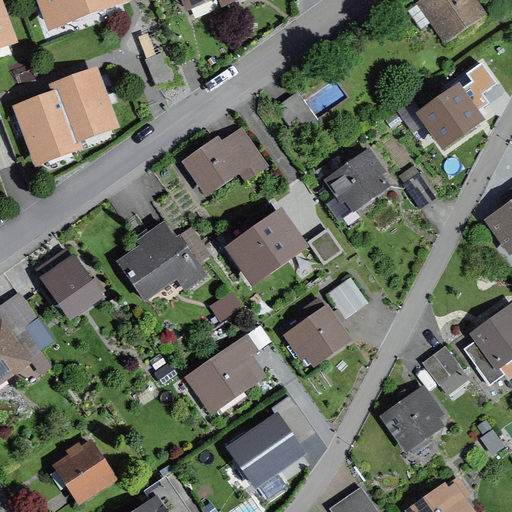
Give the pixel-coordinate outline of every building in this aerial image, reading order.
[(129,9),(125,0),(31,0),(46,40),(129,9)] [(179,0),(183,10),(209,0),(179,0)] [(217,0),(221,10),(246,0),(217,0)] [(471,0),(425,0),(414,8),(444,51),(487,22),(471,0)] [(0,10),(0,57),(15,52),(0,10)] [(49,88),(53,99),(74,147),(117,133),(97,72),(49,88)] [(454,88),(472,116),(488,105),(470,78),(454,88)] [(480,129),(472,116),(454,88),(414,115),(440,155),(480,129)] [(79,161),(74,147),(53,99),(12,113),(32,177),(79,161)] [(215,136),(175,164),(204,206),(264,165),(241,133),(222,146),(215,136)] [(391,190),(367,153),(322,182),(345,219),(391,190)] [(422,211),(438,201),(418,166),(402,176),(422,211)] [(511,199),(482,220),(510,262),(511,260),(511,199)] [(278,217),(224,254),(252,295),(293,267),(281,249),(294,241),(286,229),(278,217)] [(165,224),(114,259),(144,303),(176,282),(186,297),(206,283),(165,224)] [(316,248),(327,264),(344,252),(333,237),(316,248)] [(66,324),(100,302),(70,256),(36,278),(66,324)] [(350,318),(371,304),(353,278),(332,292),(350,318)] [(511,359),(511,307),(469,336),(493,372),(511,359)] [(308,372),(350,344),(326,310),(285,338),(308,372)] [(2,323),(0,324),(0,388),(32,367),(2,323)] [(250,337),(177,382),(204,426),(265,389),(248,361),(260,354),(250,337)] [(472,374),(452,350),(439,361),(458,385),(472,374)] [(458,385),(439,361),(426,372),(445,395),(458,385)] [(423,393),(381,418),(406,460),(448,435),(423,393)] [(298,404),(225,448),(257,501),(314,466),(300,443),(316,433),(298,404)] [(76,511),(117,487),(93,447),(52,472),(76,511)] [(474,511),(455,484),(414,511),(474,511)] [(331,511),(378,511),(363,490),(331,511)] [(139,511),(162,511),(155,501),(139,511)]
